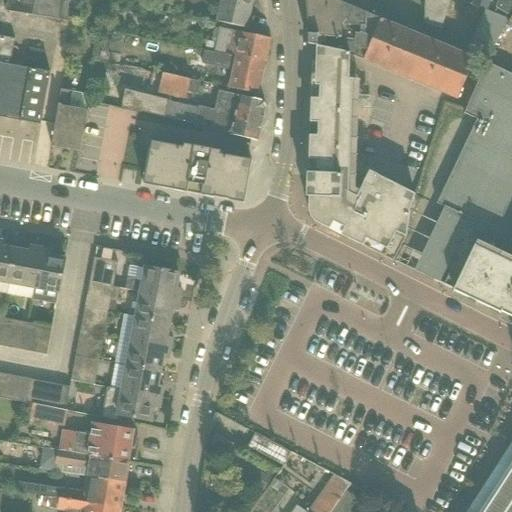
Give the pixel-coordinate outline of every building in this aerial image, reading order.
[(7,0),(6,11),(33,15),(73,22),(76,0),(7,0)] [(155,0),(160,1),(160,3),(182,8),(183,0),(221,0),(217,22),(245,29),(246,29),(253,0),(155,0)] [(307,26),(308,44),(316,46),(350,53),(407,78),(458,99),(475,58),(466,54),(416,34),(334,0),(304,0),(306,13),(307,26)] [(424,0),(424,24),(438,29),(441,28),(449,0),(424,0)] [(473,0),(472,5),(488,10),(490,0),(473,0)] [(511,0),(498,0),(496,8),(508,15),(511,7),(511,0)] [(485,10),(466,54),(475,58),(486,63),(508,19),(485,10)] [(219,28),(217,39),(211,37),(209,42),(207,42),(204,54),(211,56),(212,54),(236,59),(236,58),(265,64),(270,39),(240,33),(219,28)] [(0,117),(41,125),(51,73),(43,72),(27,69),(10,66),(15,39),(0,36),(0,117)] [(120,63),(123,47),(103,44),(100,60),(120,63)] [(315,221),(317,223),(394,262),(406,236),(409,211),(415,195),(369,171),(366,177),(349,176),(353,79),(349,79),(349,60),(350,53),(316,46),(316,53),(316,62),(312,62),(307,197),(309,197),(309,208),(309,211),(309,212),(309,213),(310,215),(311,217),(312,219),(313,220),(315,221)] [(27,69),(43,72),(46,52),(30,49),(27,69)] [(227,88),(258,95),(265,64),(236,58),(236,59),(212,54),(211,56),(204,54),(203,63),(231,70),(227,88)] [(447,254),(434,281),(454,290),(453,291),(511,318),(511,74),(486,63),(464,114),(477,120),(437,204),(474,221),(456,258),(447,254)] [(162,73),(157,92),(184,98),(186,91),(197,94),(199,81),(162,73)] [(210,129),(228,134),(258,141),(263,121),(213,109),(198,105),(197,108),(167,101),(167,100),(124,89),(120,107),(194,123),(194,125),(202,127),(204,120),(211,121),(210,123),(211,123),(210,129)] [(79,152),(86,112),(88,96),(61,91),(51,147),(79,152)] [(260,102),(259,100),(218,91),(213,109),(263,121),(266,107),(262,101),(260,102)] [(146,170),(148,171),(159,187),(159,188),(229,201),(229,200),(246,189),(247,189),(252,161),(248,160),(251,145),(223,140),(221,152),(184,145),(183,148),(152,142),(150,149),(146,170)] [(8,284),(15,250),(1,248),(2,241),(0,240),(0,292),(6,294),(8,284)] [(15,250),(8,284),(34,289),(34,287),(33,287),(40,248),(32,246),(31,253),(15,250)] [(65,259),(64,259),(50,256),(51,250),(40,248),(33,287),(34,287),(59,292),(65,259)] [(113,289),(113,287),(115,276),(117,262),(94,258),(89,284),(113,289)] [(179,274),(145,268),(143,282),(127,279),(125,290),(141,292),(140,294),(180,302),(182,291),(176,289),(179,274)] [(113,289),(89,284),(87,295),(111,300),(110,301),(118,301),(120,288),(113,287),(113,289)] [(179,310),(180,302),(140,294),(136,318),(169,325),(172,308),(179,310)] [(87,295),(85,309),(108,313),(110,301),(111,300),(87,295)] [(80,334),(103,338),(108,313),(85,309),(80,334)] [(0,346),(9,348),(14,321),(2,318),(0,327),(0,346)] [(169,325),(136,318),(131,342),(171,351),(173,339),(166,338),(169,325)] [(14,321),(9,348),(22,350),(27,323),(14,321)] [(27,323),(22,350),(34,353),(39,325),(27,323)] [(46,355),(51,327),(39,325),(34,353),(46,355)] [(75,358),(99,362),(103,338),(80,334),(75,358)] [(131,342),(126,368),(160,374),(163,357),(169,358),(171,351),(131,342)] [(99,362),(75,358),(71,381),(94,385),(99,362)] [(157,387),(160,374),(126,368),(122,390),(162,397),(164,388),(157,387)] [(9,376),(0,373),(0,398),(5,399),(9,376)] [(21,378),(9,376),(5,399),(17,401),(21,378)] [(34,380),(21,378),(17,401),(22,402),(22,403),(29,404),(34,380)] [(46,383),(34,380),(29,404),(42,406),(46,383)] [(59,385),(46,383),(42,406),(54,409),(59,385)] [(54,409),(65,411),(69,387),(59,385),(54,409)] [(122,390),(122,391),(108,388),(102,418),(118,421),(120,415),(151,422),(154,406),(160,407),(162,397),(122,390)] [(54,409),(42,406),(29,404),(22,403),(22,407),(32,409),(29,420),(65,427),(67,411),(65,411),(54,409)] [(216,413),(216,412),(213,420),(243,436),(247,429),(216,413)] [(101,437),(75,433),(73,452),(73,453),(87,455),(129,463),(134,430),(103,424),(101,437)] [(359,465),(384,474),(396,441),(370,432),(359,465)] [(248,447),(285,466),(291,453),(256,434),(248,447)] [(56,471),(56,465),(89,470),(88,476),(125,483),(129,463),(87,455),(73,453),(73,452),(59,450),(58,450),(58,451),(42,449),(40,468),(56,471)] [(399,451),(384,472),(405,487),(420,465),(399,451)] [(511,511),(511,462),(508,468),(505,473),(504,475),(486,502),(479,511),(511,511)] [(245,481),(264,491),(271,477),(252,467),(245,481)] [(292,511),(328,511),(349,482),(335,475),(308,511),(306,511),(297,506),(292,511)] [(125,483),(88,476),(85,492),(62,488),(62,489),(19,482),(18,492),(37,495),(52,497),(83,504),(84,504),(121,510),(125,483)] [(253,508),(250,511),(274,511),(290,490),(275,479),(261,498),(253,508)] [(349,511),(359,499),(347,491),(351,484),(349,482),(328,511),(349,511)] [(74,511),(120,511),(121,510),(84,504),(83,504),(52,497),(50,508),(57,509),(57,510),(74,511)]
